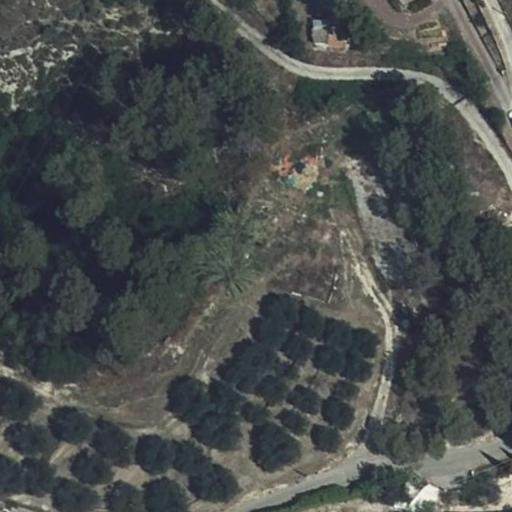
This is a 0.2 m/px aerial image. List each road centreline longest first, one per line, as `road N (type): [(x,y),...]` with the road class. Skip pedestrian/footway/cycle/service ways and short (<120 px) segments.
road 1 (unknown): [(511,155),(484,115),(458,96),(389,72),(307,72),(228,0)]
road 2 (residential): [(248,511),(297,488),(364,472),(442,470),(511,450)]
road 3 (track): [(364,472),(396,343),(382,304)]
